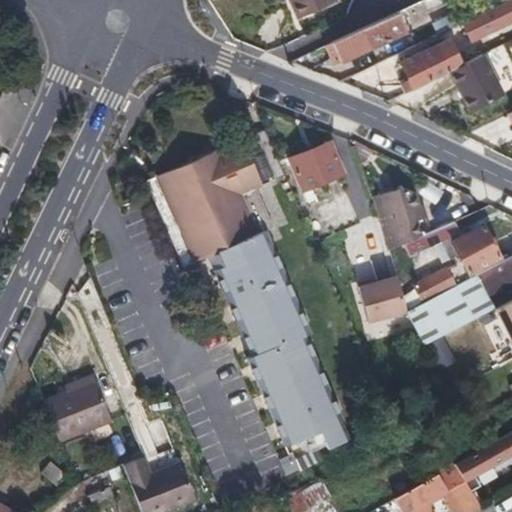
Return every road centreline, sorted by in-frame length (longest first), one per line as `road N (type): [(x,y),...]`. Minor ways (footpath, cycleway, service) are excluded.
road 1 (residential): [(511,188),(339,107),(141,33)]
road 2 (tertiary): [(0,320),(141,33)]
road 3 (tertiary): [(89,13),(0,208)]
